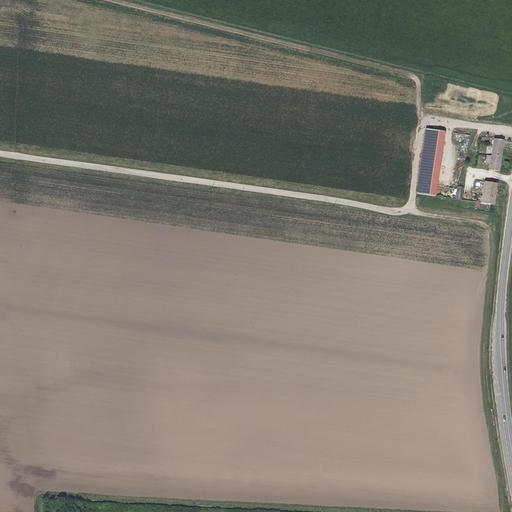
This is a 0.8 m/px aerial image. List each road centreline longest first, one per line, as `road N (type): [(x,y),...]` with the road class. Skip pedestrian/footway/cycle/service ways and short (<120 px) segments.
road 1 (track): [(511,132),(422,121),(409,212),(0,153)]
road 2 (tertiary): [(511,450),(501,355),(511,225)]
